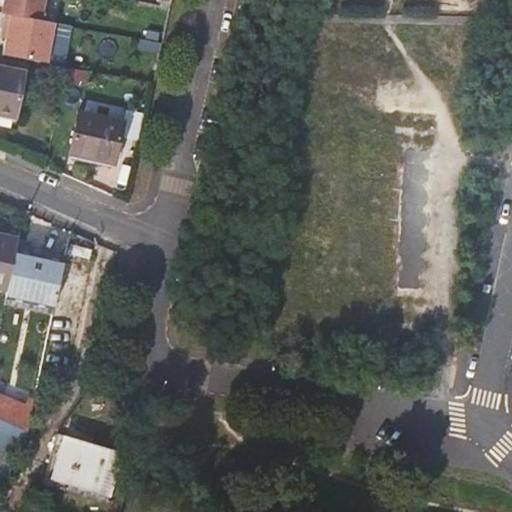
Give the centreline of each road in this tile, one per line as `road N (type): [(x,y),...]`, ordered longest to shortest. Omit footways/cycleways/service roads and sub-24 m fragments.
road 1 (residential): [(481,427),(197,382),(158,235)]
road 2 (residential): [(158,235),(175,202),(220,0)]
road 3 (residential): [(0,172),(158,235)]
road 4 (residential): [(481,427),(511,279)]
